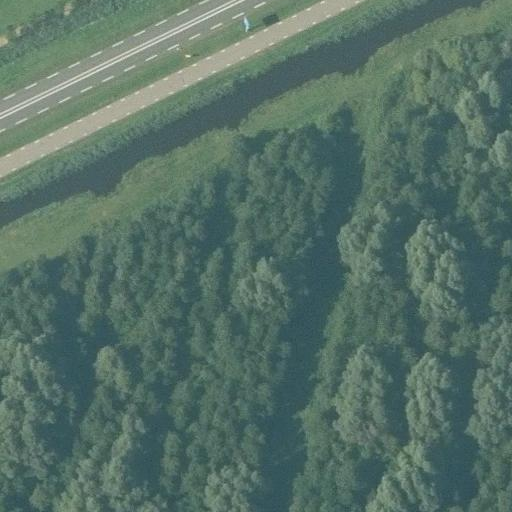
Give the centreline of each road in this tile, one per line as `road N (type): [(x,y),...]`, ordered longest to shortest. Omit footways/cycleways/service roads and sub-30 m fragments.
road 1 (unclassified): [(335,0),(0,164)]
road 2 (primary): [(0,116),(240,0)]
